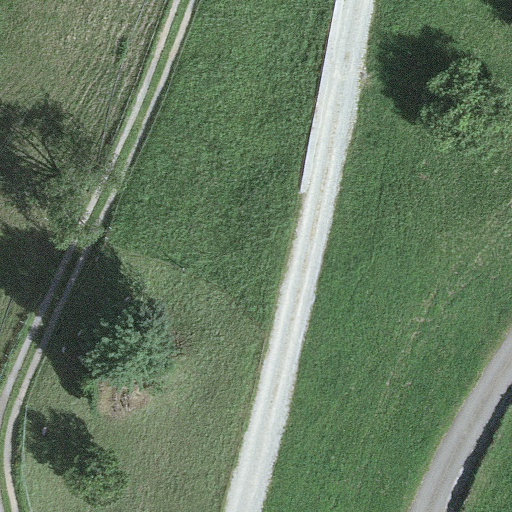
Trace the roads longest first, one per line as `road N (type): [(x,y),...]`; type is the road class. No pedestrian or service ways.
road 1 (track): [(207,0),(19,453),(25,511)]
road 2 (unclassified): [(248,511),(342,189),(382,0)]
road 3 (unclassified): [(511,374),(461,511)]
